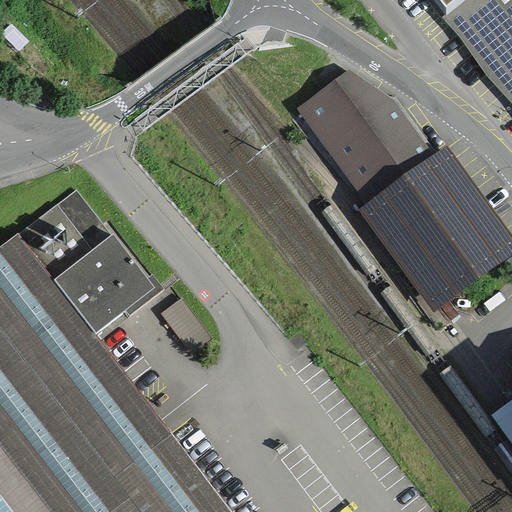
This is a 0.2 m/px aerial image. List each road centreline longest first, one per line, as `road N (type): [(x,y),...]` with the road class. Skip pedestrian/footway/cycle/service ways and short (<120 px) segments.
road 1 (residential): [(378,511),(82,130)]
road 2 (unclassified): [(275,0),(436,100),(511,168)]
road 3 (unclassified): [(268,0),(82,130)]
